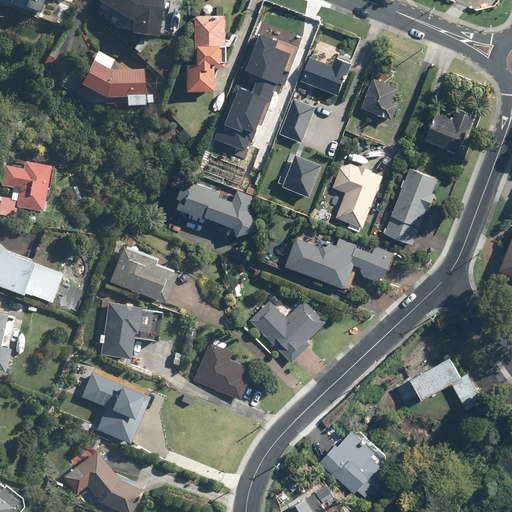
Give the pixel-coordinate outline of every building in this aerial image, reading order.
[(9,0),(8,4),(60,21),(67,0),(9,0)] [(104,0),(133,19),(133,31),(160,34),(163,0),(104,0)] [(197,12),(197,65),(191,65),(191,91),(198,91),(219,90),(219,62),(229,62),(229,12),(197,12)] [(257,35),(244,70),(281,84),(292,54),(276,48),(278,42),(257,35)] [(321,59),(312,56),(303,80),(342,96),(355,63),(324,51),(321,59)] [(145,69),(111,68),(111,69),(94,59),(82,81),(109,97),(111,94),(128,94),(127,104),(144,105),(146,87),(144,87),(145,69)] [(402,87),(374,76),(363,107),(395,119),(402,102),(397,100),(402,87)] [(235,84),(214,138),(247,151),(271,90),(254,83),(251,91),(235,84)] [(318,107),(293,97),(280,132),(304,142),(318,107)] [(455,119),(436,111),(426,136),(463,151),(477,114),(460,107),(455,119)] [(312,196),(324,163),(298,154),(286,187),(312,196)] [(1,193),(0,197),(0,213),(31,219),(33,209),(45,211),(54,164),(26,158),(24,165),(4,161),(0,181),(0,182),(13,185),(11,195),(1,193)] [(351,222),(349,227),(361,231),(362,228),(366,229),(385,176),(343,162),(334,188),(346,193),(337,217),(351,222)] [(261,170),(252,167),(246,183),(255,186),(261,170)] [(414,245),(428,210),(431,211),(438,193),(435,192),(440,179),(411,167),(384,232),(414,245)] [(209,216),(227,222),(230,234),(241,233),(241,236),(259,233),(258,225),(253,211),(256,196),(238,190),(235,200),(221,195),(222,191),(185,178),(179,197),(184,199),(181,209),(208,218),(209,216)] [(356,272),(363,275),(373,288),(382,283),(381,280),(389,275),(398,252),(378,243),(375,250),(344,238),(341,246),(323,238),(320,245),(299,236),(287,264),(348,289),(356,272)] [(0,241),(0,284),(54,303),(65,271),(9,252),(0,241)] [(511,241),(501,267),(511,271),(511,241)] [(159,259),(122,244),(107,281),(167,305),(181,270),(159,261),(159,259)] [(284,311),(271,298),(249,319),(294,364),(313,344),(309,340),(328,321),(306,299),(293,311),(288,306),(284,311)] [(102,354),(132,357),(134,337),(159,340),(163,309),(108,303),(102,354)] [(0,311),(0,370),(7,372),(15,348),(10,346),(19,317),(0,311)] [(196,375),(194,374),(191,379),(240,399),(249,379),(242,376),(246,367),(230,360),(233,352),(209,341),(196,369),(199,370),(196,375)] [(453,355),(395,385),(406,405),(453,381),(468,409),(484,400),(469,372),(463,375),(453,355)] [(92,373),(82,396),(106,405),(97,427),(132,441),(140,420),(134,418),(143,394),(92,373)] [(390,470),(390,451),(354,423),(323,463),(369,499),(390,470)] [(62,476),(76,493),(80,490),(91,504),(104,511),(131,511),(144,490),(120,476),(97,448),(62,476)] [(511,450),(502,460),(511,471),(511,450)] [(25,498),(3,481),(0,485),(0,511),(20,511),(25,506),(25,498)] [(320,511),(310,494),(288,507),(290,511),(320,511)]
